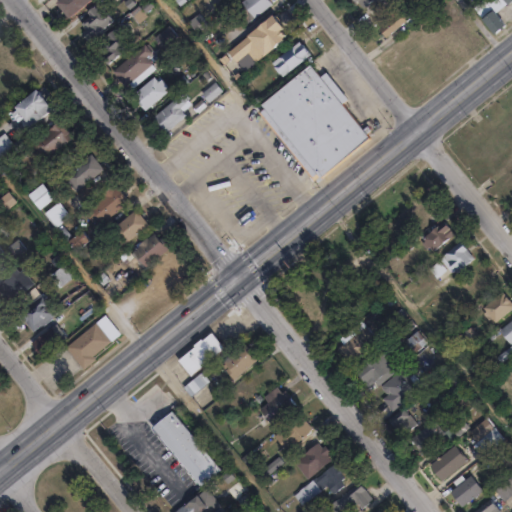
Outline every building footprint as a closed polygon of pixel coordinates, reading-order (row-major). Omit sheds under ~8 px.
[(63,0),(91,0),(94,3),(69,23),(56,6),(63,0)] [(237,0),(228,9),(220,0),(237,0)] [(265,0),(271,7),(240,33),(226,16),(245,0),(265,0)] [(386,0),(391,7),(383,12),(382,10),(370,18),(359,3),(363,0),(386,0)] [(511,0),(509,0),(495,12),(492,9),(483,17),(475,8),(484,0),(487,4),(492,0),(511,0)] [(93,9),(101,19),(104,16),(110,24),(86,45),(79,37),(82,34),(77,28),(87,20),(84,17),(93,9)] [(410,17),(382,40),(375,31),(379,28),(375,24),(389,12),(393,17),(403,9),(410,17)] [(206,21),(201,14),(191,21),(196,28),(206,21)] [(502,31),(492,40),(480,26),(490,18),(502,31)] [(214,36),(203,44),(193,30),(203,22),(214,36)] [(282,22),(290,31),(260,55),(257,51),(252,55),(250,53),(246,55),(241,49),(271,25),(273,27),(279,22),(280,23),(282,22)] [(156,37),(165,48),(179,35),(170,25),(156,37)] [(131,47),(106,68),(99,60),(103,57),(99,52),(102,50),(100,48),(106,43),(103,40),(116,29),(131,47)] [(182,46),(167,59),(157,47),(172,35),(182,46)] [(308,59),(281,81),(278,77),(276,78),(269,71),(270,70),(267,67),(296,43),(308,59)] [(153,73),(130,92),(126,88),(122,91),(109,75),(143,48),(150,57),(145,61),(151,68),(149,69),(153,73)] [(310,64),(320,76),(326,71),(348,99),(342,103),(370,138),(314,183),(254,109),(310,64)] [(201,75),(211,86),(211,85),(220,95),(206,107),(198,97),(206,90),(197,79),(201,75)] [(151,80),(156,85),(159,83),(165,91),(162,94),(165,97),(143,115),(130,99),(151,80)] [(35,86),(38,90),(41,88),(49,98),(46,101),(50,106),(28,124),(26,122),(22,126),(15,116),(19,112),(12,104),(35,86)] [(181,97),(186,102),(184,103),(189,108),(186,111),(188,114),(183,118),(184,120),(162,140),(148,124),(177,98),(178,99),(181,97)] [(51,120),(56,126),(62,122),(67,129),(62,133),(68,141),(40,160),(25,138),(51,120)] [(0,132),(8,142),(0,149),(0,132)] [(99,167),(70,190),(57,173),(86,150),(99,167)] [(54,199),(40,210),(27,192),(41,182),(54,199)] [(106,183),(109,186),(112,183),(125,199),(99,220),(86,204),(99,193),(97,190),(106,183)] [(0,190),(3,188),(12,199),(0,207),(0,190)] [(144,221),(119,242),(116,239),(111,242),(104,234),(107,231),(104,227),(130,205),(144,221)] [(49,218),(55,226),(68,215),(61,207),(49,218)] [(447,228),(426,246),(416,234),(437,216),(447,228)] [(423,238),(434,252),(457,233),(446,219),(423,238)] [(86,237),(72,249),(64,238),(78,226),(86,237)] [(149,230),(155,235),(156,234),(166,245),(143,266),(126,249),(133,243),(132,242),(142,233),(143,235),(149,230)] [(20,247),(10,255),(1,244),(11,235),(20,247)] [(468,252),(450,267),(448,264),(445,267),(433,253),(454,235),(468,252)] [(8,254),(0,260),(0,243),(8,253),(8,254)] [(0,269),(9,263),(14,269),(17,267),(29,281),(3,302),(0,298),(0,269)] [(109,282),(100,290),(87,275),(96,267),(109,282)] [(47,316),(37,325),(35,323),(28,329),(12,312),(35,290),(52,308),(45,314),(47,316)] [(511,303),(511,309),(495,323),(483,308),(503,292),(511,303)] [(90,357),(76,368),(59,345),(100,312),(115,331),(87,354),(90,357)] [(511,342),(511,343),(500,331),(511,320),(511,342)] [(56,339),(41,351),(37,345),(33,348),(28,342),(33,338),(31,336),(45,325),(56,339)] [(413,327),(416,330),(416,329),(423,338),(421,339),(422,340),(410,350),(404,343),(403,344),(399,338),(413,327)] [(365,328),(373,339),(376,337),(378,341),(353,362),(340,347),(365,328)] [(210,331),(221,344),(223,346),(188,374),(175,358),(192,345),(191,344),(200,337),(201,339),(210,331)] [(257,361),(232,381),(220,367),(223,364),(222,363),(226,359),(225,358),(243,343),(257,361)] [(393,368),(378,380),(375,377),(367,384),(354,367),(377,348),(393,368)] [(418,390),(392,411),(383,400),(389,395),(382,386),(407,366),(414,374),(408,378),(418,390)] [(209,381),(190,397),(189,395),(187,394),(186,392),(184,390),(183,389),(182,387),(184,386),(186,384),(188,382),(190,381),(192,379),(202,371),(209,381)] [(276,385),(282,393),(286,390),(297,406),(271,424),(259,408),(267,402),(262,395),(276,385)] [(417,425),(405,435),(403,433),(401,434),(389,420),(404,408),(417,425)] [(221,471),(201,488),(191,476),(181,464),(171,452),(161,440),(152,429),(155,425),(159,422),(163,419),(167,415),(171,412),(221,471)] [(316,430),(289,450),(279,436),(306,415),(316,430)] [(470,428),(458,438),(449,428),(461,417),(470,428)] [(494,429),(476,442),(468,432),(486,418),(494,429)] [(435,421),(445,433),(442,436),(443,437),(421,455),(416,449),(418,448),(414,444),(412,445),(408,441),(430,422),(432,424),(435,421)] [(505,440),(486,456),(477,445),(496,428),(505,440)] [(316,442),(321,448),(325,446),(330,452),(327,455),(331,459),(306,478),(293,460),(316,442)] [(467,461),(443,481),(431,467),(455,446),(467,461)] [(332,463),(337,469),(339,467),(342,470),(340,472),(344,477),(340,480),(343,485),(332,493),(325,484),(299,504),(292,494),(332,463)] [(511,498),(505,503),(495,488),(511,476),(511,498)] [(484,492),(464,509),(452,494),(471,477),(484,492)] [(363,493),(371,503),(364,510),(357,502),(344,511),(337,511),(332,505),(360,482),(367,490),(363,493)] [(205,509),(201,511),(170,511),(193,493),(205,509)] [(476,511),(491,500),(500,510),(497,511),(476,511)]
